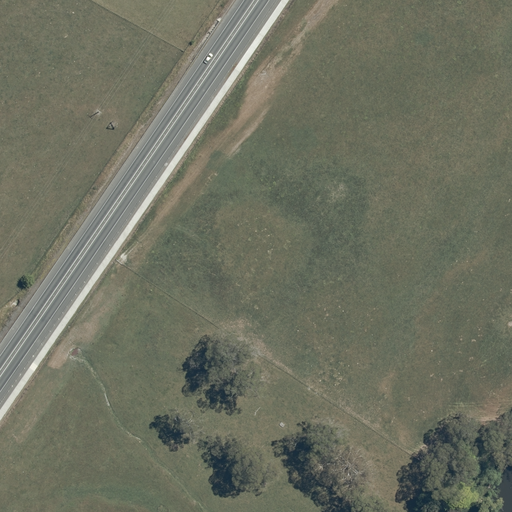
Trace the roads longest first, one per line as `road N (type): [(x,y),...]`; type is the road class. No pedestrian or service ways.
road 1 (trunk): [(268,0),(0,390)]
road 2 (trunk): [(0,359),(246,0)]
